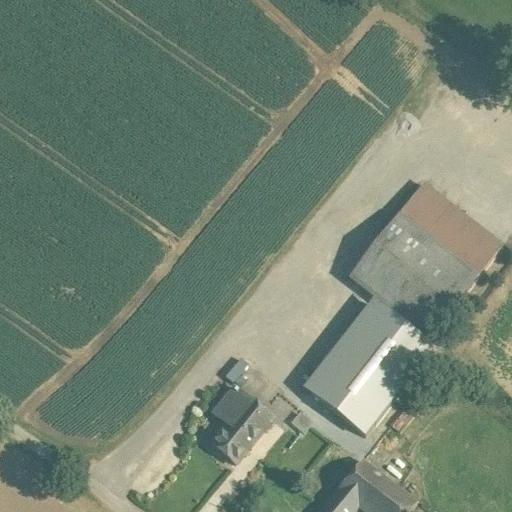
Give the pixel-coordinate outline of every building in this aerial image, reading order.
[(477,281),(399,219),(349,282),(428,344),(477,281)] [(373,306),(305,393),(364,438),(432,352),(373,306)] [(227,380),(235,385),(248,367),(239,361),(227,380)] [(272,422),(235,390),(213,417),(227,428),(211,448),(235,467),(272,422)] [(357,511),(358,510),(383,480),(362,464),(322,511),(357,511)] [(383,480),(358,510),(360,511),(411,511),(417,506),(383,480)]
